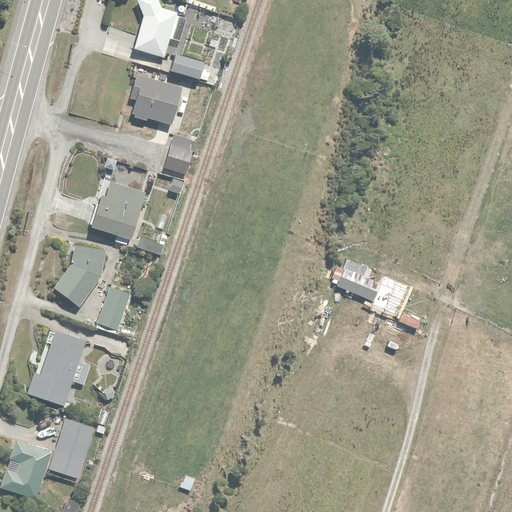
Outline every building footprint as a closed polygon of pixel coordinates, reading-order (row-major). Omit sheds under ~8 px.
[(162,9),(158,0),(137,0),(136,1),(143,17),(135,53),(166,60),(176,12),(162,9)] [(204,63),(176,56),(171,73),(199,81),(204,63)] [(181,90),(135,77),(128,103),(134,105),(130,117),(147,122),(149,117),(171,124),(181,90)] [(194,141),(174,135),(164,168),(184,174),(194,141)] [(184,182),(172,179),(169,191),(181,195),(184,182)] [(123,241),(138,192),(99,180),(92,201),(96,202),(88,230),(123,241)] [(162,246),(139,240),(136,249),(159,255),(162,246)] [(107,252),(75,246),(71,266),(53,289),(77,309),(101,277),(107,252)] [(371,272),(346,259),(333,285),(373,305),(384,285),(369,278),(371,272)] [(129,297),(108,290),(96,325),(117,332),(129,297)] [(52,333),(48,332),(36,373),(33,373),(26,396),(65,408),(73,382),(84,385),(90,366),(79,363),(85,343),(52,333)] [(53,453),(48,470),(81,482),(98,431),(64,420),(53,453)] [(48,470),(53,453),(17,440),(0,489),(0,490),(35,503),(46,470),(48,470)]
